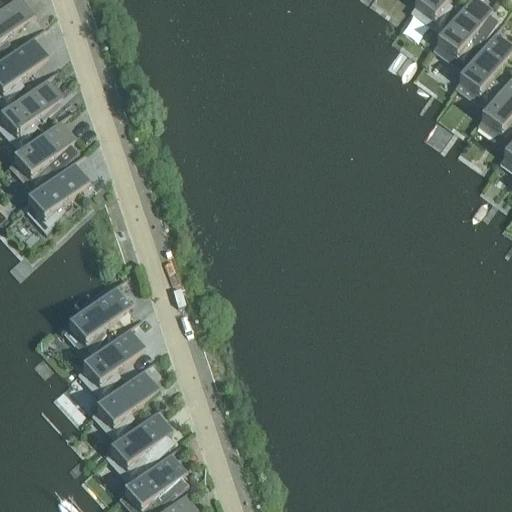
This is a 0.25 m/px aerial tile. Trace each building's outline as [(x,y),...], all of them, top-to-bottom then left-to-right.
[(0,18),(0,62),(9,50),(10,49),(6,45),(35,19),(19,2),(21,0),(19,0),(13,7),(0,18)] [(423,0),(414,14),(441,34),(452,11),(447,8),(453,0),(423,0)] [(472,0),(436,52),(463,71),(465,68),(467,69),(497,27),(488,20),(492,15),(473,1),(474,0),(472,0)] [(504,25),(458,90),(486,109),(496,87),(492,84),(511,55),(511,50),(496,39),(505,26),(504,25)] [(0,72),(0,101),(9,111),(23,91),(20,87),(48,61),(33,44),(45,33),(44,32),(16,58),(0,72)] [(9,50),(0,62),(0,72),(16,58),(9,50)] [(58,74),(0,126),(0,127),(22,152),(37,132),(34,129),(62,103),(47,86),(59,75),(58,74)] [(487,118),(480,127),(508,147),(511,138),(511,82),(505,93),(487,118)] [(486,109),(483,115),(487,118),(505,93),(496,87),(486,109)] [(36,194),(48,178),(53,182),(78,158),(70,149),(76,144),(60,127),(73,116),(72,115),(13,169),(36,194)] [(511,151),(503,165),(511,171),(511,151)] [(86,157),(27,210),(50,235),(65,215),(61,212),(90,186),(74,169),(86,158),(86,157)] [(68,335),(91,360),(106,340),(103,337),(119,322),(124,328),(133,319),(128,313),(131,311),(116,294),(128,282),(127,281),(86,319),(83,316),(73,326),(76,329),(68,335)] [(82,377),(109,406),(127,390),(117,378),(145,352),(130,335),(142,324),(141,323),(113,348),(91,369),(82,377)] [(91,360),(87,366),(91,369),(113,348),(110,344),(106,340),(91,360)] [(155,365),(127,390),(109,406),(104,411),(96,418),(119,443),(134,424),(130,420),(159,394),(143,377),(155,366),(155,365)] [(133,485),(136,480),(140,483),(175,449),(167,441),(172,435),(157,419),(169,407),(168,407),(110,460),(133,485)] [(133,511),(164,511),(188,491),(180,483),(186,477),(171,460),(183,449),(182,448),(124,502),(133,511)] [(193,511),(185,502),(197,491),(196,490),(171,511),(193,511)]
